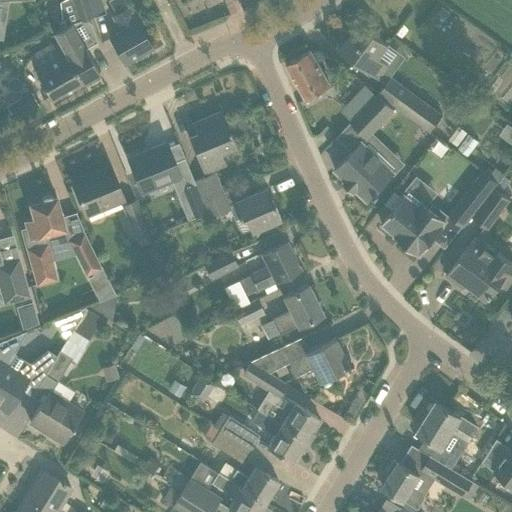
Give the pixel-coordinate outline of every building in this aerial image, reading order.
[(71,0),(78,21),(92,16),(86,0),(71,0)] [(100,0),(86,0),(92,16),(105,12),(100,0)] [(108,0),(116,13),(112,15),(120,29),(109,36),(123,61),(150,46),(136,20),(134,21),(126,7),(128,6),(124,0),(108,0)] [(339,49),(355,61),(378,78),(389,64),(378,56),(387,42),(359,21),(339,49)] [(69,23),(52,33),(60,47),(61,46),(82,85),(99,75),(89,58),(69,23)] [(82,85),(61,46),(60,47),(55,50),(51,44),(29,56),(37,69),(34,70),(52,102),(82,85)] [(285,63),(305,98),(329,84),(310,49),(285,63)] [(442,113),(391,75),(378,92),(430,130),(442,113)] [(367,87),(358,96),(367,104),(375,95),(367,87)] [(350,122),(366,137),(393,108),(378,93),(375,95),(367,104),(350,122)] [(192,122),(198,136),(190,139),(189,135),(188,136),(202,171),(224,162),(218,148),(232,142),(234,146),(235,146),(220,110),(192,122)] [(242,114),(229,119),(234,131),(247,126),(242,114)] [(355,189),(367,200),(394,172),(360,140),(333,168),(345,180),(343,182),(343,181),(342,182),(352,192),(353,191),(355,189)] [(128,158),(142,192),(179,177),(165,143),(128,158)] [(71,181),(79,199),(86,215),(123,200),(117,185),(111,173),(102,177),(100,171),(102,170),(101,169),(71,181)] [(448,214),(462,226),(497,181),(483,170),(448,214)] [(193,180),(194,184),(201,201),(222,193),(214,171),(193,180)] [(192,217),(205,211),(201,201),(194,184),(181,189),(192,217)] [(278,217),(265,187),(230,202),(237,218),(243,216),(249,229),(254,227),(258,237),(278,228),(274,219),(278,217)] [(472,217),(487,228),(509,198),(494,187),(472,217)] [(380,223),(394,234),(393,235),(418,254),(418,253),(419,253),(443,224),(442,223),(445,219),(407,189),(380,223)] [(201,201),(205,211),(208,218),(229,210),(222,193),(201,201)] [(24,220),(26,227),(21,229),(36,284),(54,279),(49,259),(45,260),(38,235),(45,233),(48,244),(53,246),(67,242),(63,227),(55,196),(51,197),(48,196),(43,197),(41,200),(29,203),(33,218),(24,220)] [(120,205),(134,238),(148,233),(134,199),(120,205)] [(72,243),(86,272),(100,266),(83,232),(70,238),(72,243)] [(465,284),(486,300),(499,283),(505,288),(511,277),(511,264),(474,236),(445,275),(463,288),(465,284)] [(266,265),(248,274),(237,279),(245,295),(299,267),(286,240),(260,253),(266,265)] [(234,266),(228,252),(203,264),(210,278),(234,266)] [(0,290),(3,302),(28,295),(17,257),(0,262),(0,290)] [(271,320),(261,325),(267,338),(278,333),(322,312),(307,283),(282,296),(289,310),(271,319),(271,320)] [(231,311),(238,326),(263,313),(256,298),(231,311)] [(65,339),(85,308),(84,306),(50,320),(65,339)] [(35,315),(20,319),(22,329),(37,323),(35,315)] [(73,329),(59,350),(71,357),(76,360),(89,339),(73,329)] [(18,370),(5,364),(18,340),(11,336),(0,340),(0,408),(6,412),(34,367),(26,362),(18,370)] [(288,360),(295,375),(311,367),(318,381),(348,366),(347,363),(346,363),(335,341),(336,340),(334,337),(316,346),(288,360)] [(277,347),(250,361),(267,371),(285,363),(277,347)] [(59,350),(45,373),(55,379),(57,380),(71,357),(59,350)] [(267,371),(250,361),(249,361),(240,375),(278,398),(286,384),(267,372),(267,371)] [(39,404),(29,421),(32,423),(33,421),(59,438),(58,439),(61,441),(72,424),(81,409),(67,401),(73,390),(57,380),(55,379),(48,389),(39,404)] [(264,398),(258,409),(307,440),(320,420),(316,417),(316,416),(306,410),(307,409),(304,407),(304,408),(286,398),(280,408),(264,398)] [(431,455),(430,455),(443,463),(447,457),(446,451),(440,447),(449,432),(466,443),(476,426),(435,400),(416,430),(426,437),(419,448),(431,455)] [(307,440),(258,409),(251,421),(274,435),(268,445),(278,452),(277,453),(280,455),(280,453),(290,459),(290,458),(294,461),(307,440)] [(227,415),(219,428),(250,448),(258,435),(227,415)] [(250,448),(219,428),(210,444),(241,463),(250,448)] [(481,460),(511,484),(511,448),(511,447),(510,448),(496,437),(481,460)] [(471,480),(443,463),(430,455),(421,470),(462,495),(471,480)] [(412,487),(421,474),(398,460),(397,461),(393,459),(386,470),(390,473),(381,486),(417,508),(426,495),(412,487)] [(236,469),(230,480),(263,501),(277,479),(260,469),(255,465),(252,470),(248,477),(236,469)] [(41,469),(24,497),(48,511),(54,511),(70,487),(41,469)] [(178,471),(170,485),(211,511),(217,501),(216,501),(219,496),(178,471)] [(217,472),(210,483),(234,498),(228,508),(233,511),(256,511),(263,501),(230,480),(217,472)] [(170,485),(161,500),(181,511),(210,511),(211,511),(170,485)] [(18,507),(14,511),(48,511),(24,497),(22,500),(24,501),(20,508),(18,507)] [(103,498),(99,505),(109,511),(114,505),(103,498)]
